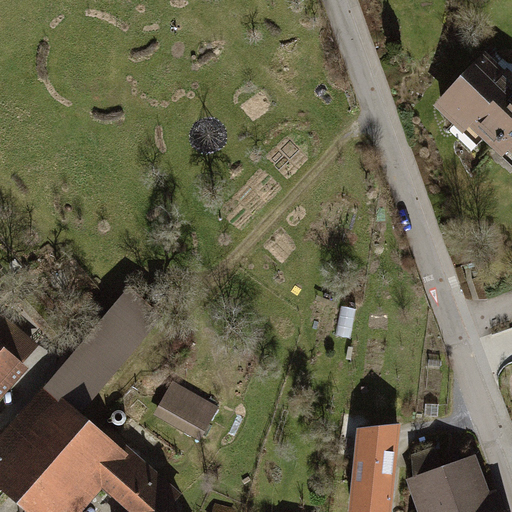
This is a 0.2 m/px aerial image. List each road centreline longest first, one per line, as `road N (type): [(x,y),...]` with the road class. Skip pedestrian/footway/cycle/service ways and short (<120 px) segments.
road 1 (track): [(0,421),(128,279),(151,270),(199,277),(229,265),(352,130),(377,120)]
road 2 (residential): [(332,0),(490,445)]
